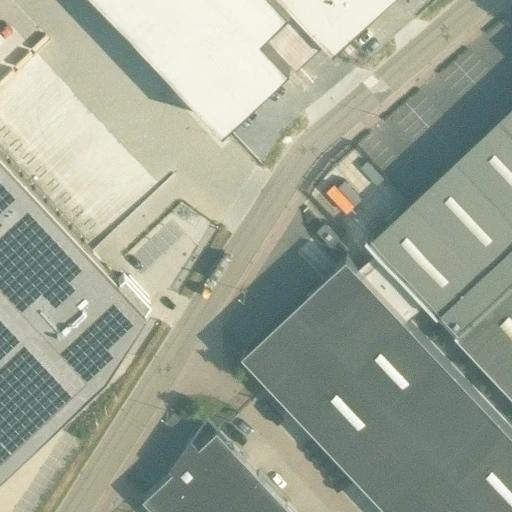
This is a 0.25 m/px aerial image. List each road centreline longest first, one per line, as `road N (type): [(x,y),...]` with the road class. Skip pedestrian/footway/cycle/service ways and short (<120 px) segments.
road 1 (unclassified): [(79,511),(316,144),(487,0)]
road 2 (unknown): [(400,511),(264,365),(216,299)]
road 3 (unknown): [(188,342),(344,511)]
